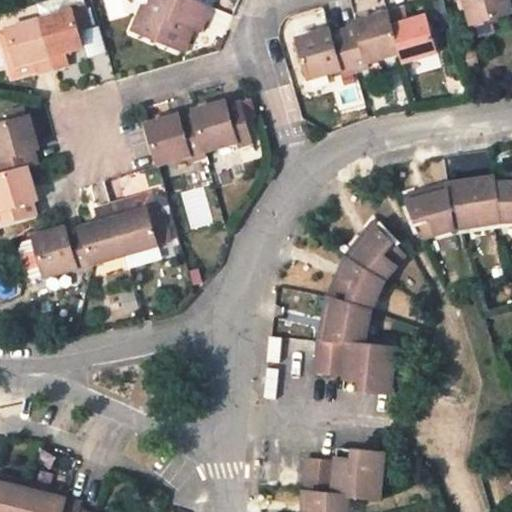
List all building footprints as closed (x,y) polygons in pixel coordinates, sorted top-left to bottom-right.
[(73,11),(69,0),(51,0),(38,4),(43,20),(73,11)] [(144,4),(132,30),(181,52),(189,34),(184,32),(188,24),(192,26),(201,29),(211,5),(198,0),(152,0),(150,7),(144,4)] [(495,17),(510,13),(506,0),(465,0),(472,24),(495,17)] [(83,45),(78,28),(90,24),(84,7),(73,11),(43,20),(41,20),(55,68),(70,64),(67,51),(83,45)] [(438,49),(429,16),(408,22),(403,9),(390,13),(401,51),(403,58),(438,49)] [(390,13),(355,23),(357,27),(344,30),(355,69),(369,66),(367,61),(401,51),(390,13)] [(483,29),(498,25),(495,17),(482,21),(483,29)] [(55,68),(41,20),(6,30),(20,77),(39,71),(39,73),(55,68)] [(184,32),(189,34),(192,26),(188,24),(184,32)] [(332,29),(298,39),(308,77),(342,68),(343,73),(355,69),(344,30),(334,34),(332,29)] [(254,142),(246,116),(256,113),(251,98),(242,101),(242,100),(227,104),(226,100),(193,110),(194,114),(205,150),(239,141),(241,146),(254,142)] [(181,118),(180,113),(147,122),(159,163),(205,150),(194,114),(181,118)] [(29,116),(0,124),(0,163),(3,173),(28,165),(38,163),(35,151),(38,149),(29,116)] [(0,225),(33,215),(37,214),(34,202),(39,200),(28,165),(3,173),(0,173),(0,225)] [(511,222),(511,175),(496,176),(449,183),(421,191),(424,197),(406,202),(424,238),(454,230),(503,223),(511,222)] [(421,191),(404,197),(406,202),(424,197),(421,191)] [(158,245),(147,207),(128,213),(124,199),(111,204),(126,255),(158,245)] [(98,222),(84,226),(95,263),(126,255),(111,204),(94,208),(98,222)] [(46,278),(79,269),(81,273),(95,268),(96,267),(95,264),(95,263),(84,226),(68,231),(66,227),(36,235),(34,236),(46,278)] [(382,231),(377,227),(365,242),(369,246),(382,231)] [(342,281),(338,297),(335,297),(330,323),(337,325),(333,343),(323,342),(317,372),(344,375),(344,380),(357,381),(356,391),(390,394),(396,348),(365,344),(373,309),(385,279),(405,254),(382,231),(369,246),(365,242),(352,258),(342,281)] [(342,281),(336,279),(333,295),(335,297),(338,297),(342,281)] [(337,325),(330,323),(326,342),(333,343),(337,325)] [(344,380),(343,389),(356,391),(357,381),(344,380)] [(348,511),(349,497),(379,498),(383,453),(344,450),(344,452),(343,460),(335,460),(307,457),(304,490),(310,490),(308,506),(304,507),(303,511),(348,511)] [(335,451),(335,460),(343,460),(344,452),(335,451)] [(9,476),(0,473),(0,480),(8,483),(9,476)] [(86,511),(80,510),(82,501),(67,498),(49,494),(51,488),(9,476),(8,483),(0,480),(0,511),(86,511)] [(67,498),(69,492),(51,488),(49,494),(67,498)]
